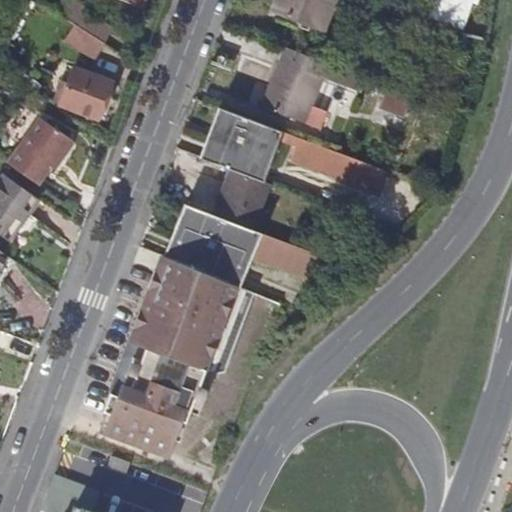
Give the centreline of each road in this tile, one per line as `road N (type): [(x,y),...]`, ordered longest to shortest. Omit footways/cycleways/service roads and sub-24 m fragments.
road 1 (residential): [(11,511),(202,0)]
road 2 (primary): [(511,125),(496,169),(445,248),(272,429)]
road 3 (primary): [(441,511),(426,462),(408,433),(379,412),(325,404),(272,429)]
road 4 (primary): [(454,511),(511,364)]
